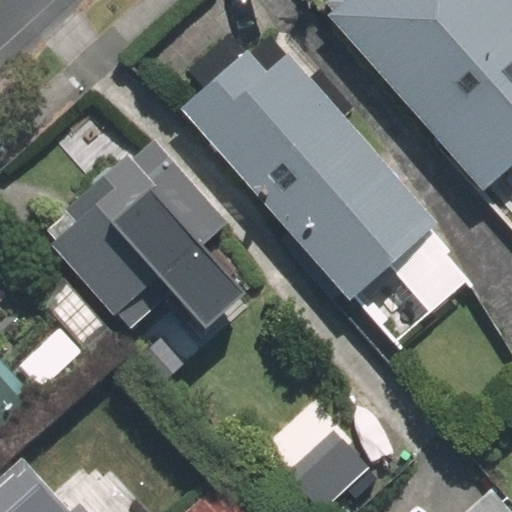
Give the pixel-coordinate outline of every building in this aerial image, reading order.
[(323,0),(321,3),(329,12),(324,16),(478,189),(511,158),(511,4),(508,0),(323,0)] [(270,63),(247,82),(231,63),(166,118),(333,315),(378,277),(416,322),(459,286),(270,63)] [(219,224),(148,145),(126,163),(122,157),(62,211),(72,220),(45,245),(109,316),(142,287),(154,302),(177,281),(164,268),(189,244),(193,249),(219,224)] [(140,343),(193,403),(216,383),(171,331),(160,342),(151,333),(140,343)] [(66,393),(98,428),(146,383),(115,348),(66,393)] [(0,424),(16,410),(7,400),(27,381),(0,350),(0,424)] [(63,511),(16,460),(0,475),(0,511),(80,511),(74,504),(65,511),(63,511)] [(229,472),(184,511),(259,511),(263,509),(229,472)] [(506,511),(487,490),(461,511),(506,511)]
